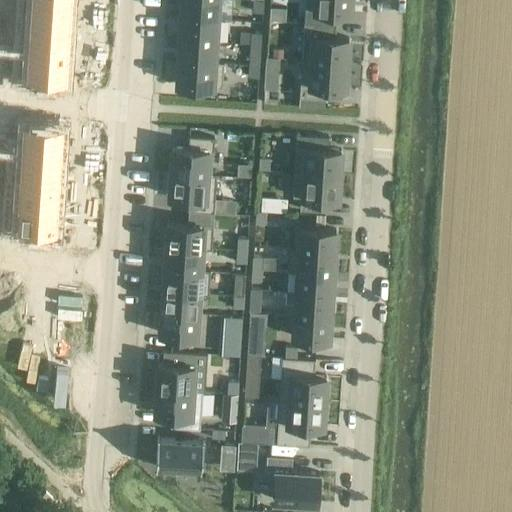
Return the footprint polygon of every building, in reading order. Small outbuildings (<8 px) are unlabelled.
[(34,0),(33,16),(70,18),(71,0),(34,0)] [(183,0),(182,17),(218,19),(218,0),(183,0)] [(254,0),(253,11),(264,12),(264,0),(254,0)] [(306,0),(306,10),(351,13),(351,0),(306,0)] [(33,16),(32,36),(69,38),(70,18),(33,16)] [(182,17),(181,39),(216,41),(218,19),(182,17)] [(302,59),(348,62),(349,37),(336,37),(337,23),(305,21),(304,40),(302,59)] [(252,31),(251,43),(261,44),(262,32),(252,31)] [(32,36),(30,56),(67,59),(69,38),(32,36)] [(181,39),(179,59),(215,61),(216,41),(181,39)] [(250,56),(250,63),(260,64),(261,56),(261,44),(251,43),(250,56)] [(30,56),(29,78),(66,80),(67,59),(30,56)] [(266,56),(264,88),(266,89),(270,89),(278,89),(280,57),(266,56)] [(179,59),(178,84),(223,87),(224,62),(215,61),(179,59)] [(300,97),(299,105),(325,107),(325,98),(326,86),(346,87),(348,62),(302,59),(300,97)] [(250,63),(249,76),(259,77),(260,64),(250,63)] [(242,118),(232,119),(231,130),(241,131),(242,118)] [(26,125),(24,146),(61,149),(63,127),(26,125)] [(241,133),(231,134),(231,145),(241,146),(241,133)] [(296,159),(295,171),(340,174),(342,149),(328,148),(329,136),(297,133),(297,146),(296,159)] [(173,147),(171,171),(213,173),(215,137),(190,135),(189,148),(173,147)] [(24,146),(23,167),(60,169),(61,149),(24,146)] [(260,157),(260,169),(269,169),(270,157),(260,157)] [(23,167),(22,187),(59,190),(60,169),(23,167)] [(171,171),(170,196),(190,197),(190,210),(215,212),(217,173),(213,173),(171,171)] [(295,171),(293,196),(301,196),(300,209),(326,210),(327,198),(339,199),(340,174),(295,171)] [(22,187),(20,207),(57,210),(58,200),(59,190),(22,187)] [(20,207),(19,229),(41,230),(41,233),(52,234),(52,231),(56,231),(57,210),(20,207)] [(168,222),(167,246),(202,248),(212,249),(214,225),(215,212),(190,210),(189,223),(168,222)] [(257,211),(256,223),(266,223),(267,211),(257,211)] [(317,214),(317,223),(326,223),(327,214),(317,214)] [(296,227),(295,248),(335,251),(337,229),(316,228),(296,227)] [(238,237),(238,249),(248,250),(249,238),(238,237)] [(167,246),(165,267),(201,269),(202,248),(167,246)] [(290,248),(289,270),(334,273),(334,262),(335,251),(295,248),(290,248)] [(238,249),(237,261),(247,262),(248,250),(238,249)] [(254,256),(253,268),(263,269),(264,257),(254,256)] [(165,267),(164,291),(200,294),(210,294),(211,270),(201,269),(165,267)] [(253,268),(252,280),(262,281),(263,269),(253,268)] [(287,290),(287,292),(310,294),(332,295),(333,284),(334,273),(289,270),(289,271),(287,290)] [(236,272),(235,294),(245,295),(246,273),(236,272)] [(251,288),(250,311),(260,312),(261,289),(251,288)] [(164,291),(162,312),(198,314),(200,294),(164,291)] [(287,292),(286,314),(295,315),(313,316),(331,317),(332,295),(310,294),(287,292)] [(235,294),(234,307),(244,307),(245,295),(235,294)] [(250,311),(249,323),(259,324),(260,312),(250,311)] [(162,312),(161,333),(197,335),(198,314),(162,312)] [(295,315),(294,337),(312,338),(330,339),(331,317),(313,316),(295,315)] [(221,326),(220,353),(240,354),(242,327),(221,326)] [(286,346),(285,356),(298,357),(298,347),(286,346)] [(159,363),(157,389),(193,391),(202,391),(205,392),(208,353),(164,350),(163,363),(159,363)] [(283,356),(280,397),(325,400),(327,375),(315,374),(316,358),(283,356)] [(246,378),(245,395),(259,396),(260,379),(246,378)] [(229,380),(228,392),(238,393),(239,381),(229,380)] [(157,389),(156,412),(174,414),(174,425),(200,427),(202,391),(193,391),(157,389)] [(243,422),(242,441),(259,442),(277,443),(310,445),(312,425),(324,425),(325,400),(280,397),(280,398),(278,424),(268,424),(243,422)] [(213,430),(212,438),(225,439),(226,431),(213,430)] [(158,436),(156,466),(157,466),(158,465),(178,466),(177,475),(195,477),(196,467),(201,467),(201,469),(202,469),(204,439),(203,439),(203,440),(159,438),(159,436),(158,436)] [(239,441),(237,468),(247,469),(257,470),(259,442),(242,441),(239,441)] [(267,455),(266,469),(276,470),(274,499),(318,502),(320,472),(292,470),(293,457),(267,455)] [(47,492),(43,496),(52,504),(56,500),(47,492)]
